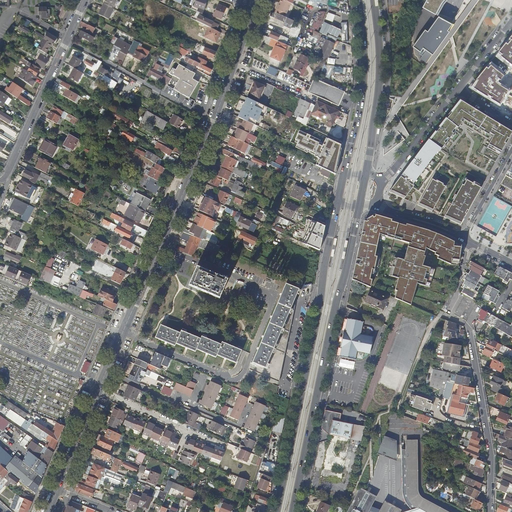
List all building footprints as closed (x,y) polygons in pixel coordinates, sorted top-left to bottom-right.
[(117,0),(105,0),(104,4),(114,9),(117,0)] [(196,0),(193,10),(203,14),(208,1),(205,0),(196,0)] [(275,13),(283,16),(285,13),(286,14),(291,4),(283,0),(280,0),(278,6),(277,5),(275,9),(276,10),(275,13)] [(422,0),(419,6),(435,15),(446,0),(445,0),(422,0)] [(110,16),(114,9),(104,4),(100,12),(110,16)] [(224,14),(226,14),(228,9),(217,5),(213,17),(221,20),(224,14)] [(35,14),(39,14),(39,13),(41,13),(41,14),(41,17),(46,17),(46,15),(49,14),(49,9),(46,9),(46,7),(35,6),(35,14)] [(270,16),(285,23),(287,18),(283,16),(275,13),(272,11),(270,16)] [(209,27),(216,31),(218,26),(199,16),(196,21),(209,27)] [(452,24),(439,17),(428,32),(425,30),(413,47),(421,52),(423,48),(433,55),(449,32),(448,31),(452,24)] [(290,29),(294,21),(287,18),(285,23),(284,26),(290,29)] [(314,31),(319,33),(325,20),(326,18),(320,18),(314,31)] [(82,22),(80,26),(86,29),(85,30),(93,34),(95,29),(88,25),(82,22)] [(333,39),(339,42),(346,25),(340,22),(333,39)] [(29,35),(31,32),(21,25),(20,29),(29,35)] [(221,33),(218,32),(216,31),(209,27),(204,36),(216,42),(221,33)] [(270,33),(269,37),(278,42),(283,44),(287,45),(289,39),(286,38),(273,32),(271,31),(268,30),(264,28),(263,30),(270,33)] [(95,40),(95,38),(94,38),(82,31),(79,36),(92,43),(94,39),(95,40)] [(52,44),(53,45),(57,39),(47,33),(45,37),(36,32),(35,34),(43,39),(52,44)] [(511,35),(497,55),(511,67),(511,65),(511,35)] [(114,45),(113,46),(121,50),(116,59),(123,62),(126,55),(130,49),(131,46),(117,38),(114,45)] [(47,54),(52,44),(43,39),(38,48),(40,49),(47,54)] [(328,57),(331,50),(334,43),(331,42),(326,39),(317,59),(324,62),(327,57),(328,57)] [(283,44),(278,42),(273,53),(272,54),(271,56),(272,58),(281,62),(288,46),(287,45),(283,44)] [(213,59),(216,52),(202,46),(199,52),(213,59)] [(47,58),(49,55),(47,54),(40,49),(38,53),(41,55),(47,58)] [(130,49),(126,55),(142,63),(144,58),(136,54),(137,53),(130,49)] [(44,69),(49,60),(47,58),(41,55),(35,63),(44,69)] [(301,72),(304,66),(305,65),(303,64),(307,57),(301,55),(298,62),(297,61),(293,69),(301,72)] [(68,65),(74,69),(76,70),(82,60),(74,56),(68,65)] [(38,68),(21,57),(20,60),(24,62),(23,63),(27,65),(26,66),(30,68),(28,71),(36,76),(39,72),(37,70),(38,68)] [(190,58),(189,59),(199,64),(206,67),(208,63),(196,57),(195,59),(192,57),(191,58),(190,58)] [(97,71),(101,65),(102,62),(99,61),(97,66),(98,66),(97,68),(93,66),(94,64),(86,59),(84,64),(97,71)] [(158,63),(169,69),(170,67),(159,61),(158,63)] [(504,75),(491,62),(469,87),(500,106),(511,90),(499,84),(504,75)] [(151,68),(149,72),(161,80),(164,75),(157,71),(160,66),(156,64),(153,69),(151,68)] [(183,74),(186,68),(179,64),(176,70),(172,68),(169,74),(172,76),(173,75),(179,79),(173,90),(189,99),(198,82),(192,79),(183,74)] [(206,67),(199,64),(198,66),(197,68),(198,69),(198,68),(210,73),(212,70),(206,67)] [(97,71),(108,78),(110,74),(108,73),(108,72),(102,68),(103,66),(101,65),(97,71)] [(324,65),(321,72),(345,74),(346,66),(324,65)] [(270,66),(267,73),(275,76),(278,70),(270,66)] [(192,72),(186,68),(183,74),(192,79),(195,74),(192,72)] [(38,78),(24,69),(19,78),(32,86),(38,78)] [(77,82),(82,73),(79,71),(76,70),(74,69),(69,77),(77,82)] [(280,71),(278,78),(284,80),(286,72),(280,71)] [(117,81),(121,83),(123,80),(113,75),(111,79),(116,82),(117,81)] [(57,79),(55,83),(65,88),(67,89),(69,91),(71,87),(57,79)] [(308,92),(320,97),(339,106),(345,93),(314,79),(311,86),(308,92)] [(13,82),(7,91),(14,96),(16,94),(18,95),(17,96),(19,97),(20,95),(19,95),(23,89),(13,82)] [(254,82),(249,95),(259,100),(265,87),(254,82)] [(67,89),(63,95),(75,102),(79,96),(77,95),(71,92),(69,91),(67,89)] [(0,90),(0,98),(5,102),(8,97),(9,96),(0,90)] [(14,96),(26,104),(28,101),(20,95),(19,97),(17,96),(18,95),(16,94),(14,96)] [(294,115),(303,119),(311,104),(301,99),(294,115)] [(511,133),(459,101),(437,129),(389,192),(404,199),(414,186),(413,185),(438,151),(439,152),(463,121),(492,137),(483,155),(496,162),(507,141),(511,133)] [(71,113),(73,109),(60,102),(58,106),(71,113)] [(245,102),(240,114),(246,117),(244,120),(253,125),(258,127),(265,111),(256,107),(255,108),(253,107),(254,106),(245,102)] [(333,124),(339,112),(325,105),(319,118),(327,122),(327,123),(327,124),(328,125),(329,126),(330,126),(331,126),(332,126),(333,125),(333,124)] [(53,106),(46,118),(57,124),(61,117),(64,112),(53,106)] [(0,116),(2,117),(1,118),(8,123),(11,118),(7,115),(6,115),(0,111),(0,116)] [(163,130),(167,123),(156,116),(147,111),(141,122),(140,122),(146,126),(147,125),(146,125),(149,120),(158,125),(157,127),(163,130)] [(68,114),(64,112),(61,117),(69,122),(70,120),(71,121),(71,119),(67,117),(68,114)] [(72,116),(68,114),(67,117),(71,119),(71,121),(70,120),(69,122),(74,125),(76,121),(81,124),(82,122),(77,119),(72,116)] [(169,124),(179,130),(182,126),(184,121),(174,115),(169,124)] [(118,119),(131,127),(133,123),(120,116),(118,119)] [(248,133),(249,134),(253,125),(244,120),(242,124),(241,125),(239,129),(248,133)] [(244,142),(248,133),(239,129),(237,128),(235,132),(236,132),(234,137),(244,142)] [(135,137),(124,131),(122,135),(126,138),(126,139),(131,142),(135,137)] [(342,146),(327,139),(325,145),(319,143),(320,141),(299,131),(295,139),(298,141),(295,147),(307,153),(308,151),(315,154),(314,156),(319,158),(318,159),(320,160),(318,166),(320,168),(329,172),(336,175),(342,146)] [(67,140),(68,140),(64,146),(70,149),(70,148),(73,150),(79,140),(69,135),(67,140)] [(234,137),(232,136),(228,146),(240,151),(244,142),(234,137)] [(58,147),(47,140),(44,145),(42,144),(38,151),(52,158),(58,147)] [(168,156),(171,151),(164,146),(161,150),(160,150),(159,151),(165,155),(168,156)] [(180,155),(181,152),(173,147),(171,151),(180,155)] [(234,154),(224,149),(222,154),(227,156),(232,159),(232,157),(234,154)] [(148,152),(145,158),(156,165),(160,159),(148,152)] [(175,165),(177,161),(168,156),(165,155),(162,160),(166,162),(167,160),(168,161),(169,161),(170,162),(171,162),(175,165)] [(278,155),(276,163),(272,161),(271,165),(278,168),(277,172),(284,175),(287,168),(283,166),(286,158),(278,155)] [(222,168),(232,173),(237,161),(234,160),(234,159),(232,159),(227,156),(222,168)] [(51,163),(41,158),(36,168),(45,173),(51,163)] [(243,158),(241,163),(253,168),(254,163),(252,162),(243,158)] [(60,167),(68,170),(70,165),(62,162),(60,167)] [(153,168),(152,169),(161,175),(162,174),(165,169),(156,165),(154,169),(153,168)] [(236,179),(238,175),(236,175),(232,173),(222,168),(220,171),(218,176),(222,178),(225,180),(235,184),(239,186),(241,187),(243,184),(241,183),(236,181),(236,182),(230,179),(229,180),(228,179),(230,176),(236,179)] [(327,177),(329,172),(320,168),(319,171),(321,172),(320,173),(327,177)] [(161,175),(152,169),(148,176),(157,181),(161,175)] [(25,170),(22,175),(36,182),(37,180),(41,182),(43,178),(35,174),(34,175),(25,170)] [(141,186),(140,187),(145,190),(146,189),(154,194),(160,183),(159,182),(157,181),(148,176),(144,174),(138,185),(141,186)] [(218,176),(215,175),(210,184),(218,187),(222,178),(218,176)] [(432,179),(418,205),(432,212),(446,187),(443,185),(443,184),(437,180),(436,181),(432,179)] [(465,179),(444,217),(461,225),(481,188),(474,184),(475,183),(474,182),(473,184),(465,179)] [(22,180),(16,192),(27,198),(33,185),(22,180)] [(225,186),(233,189),(235,184),(225,180),(224,182),(226,183),(225,186)] [(306,190),(295,185),(290,196),(301,201),(306,190)] [(241,192),(243,188),(241,187),(239,186),(235,193),(235,194),(243,198),(245,194),(241,192)] [(84,193),(76,189),(73,193),(82,198),(84,193)] [(224,205),(229,194),(221,191),(218,196),(216,201),(224,205)] [(149,214),(153,217),(156,210),(148,206),(151,200),(138,193),(131,205),(134,207),(144,212),(145,212),(149,214)] [(72,203),(78,206),(82,198),(75,195),(73,199),(74,200),(72,203)] [(205,197),(199,211),(212,217),(215,210),(217,211),(220,204),(205,197)] [(15,199),(9,209),(22,216),(24,213),(29,216),(33,208),(27,206),(27,205),(15,199)] [(287,203),(285,207),(294,212),(294,211),(297,212),(298,208),(287,203)] [(139,223),(144,212),(134,207),(129,218),(139,223)] [(294,212),(285,207),(282,213),(286,215),(292,217),(294,212)] [(292,217),(286,215),(285,217),(293,220),(296,213),(294,212),(292,217)] [(193,224),(202,228),(207,218),(198,213),(193,224)] [(238,213),(232,226),(235,227),(235,226),(240,217),(241,214),(238,213)] [(125,219),(114,214),(112,217),(123,222),(125,219)] [(450,264),(458,266),(460,246),(452,241),(438,234),(429,231),(374,215),(364,221),(352,280),(370,288),(372,280),(370,279),(372,270),(374,270),(380,235),(409,244),(404,261),(394,258),(389,276),(398,279),(395,291),(397,291),(394,298),(410,305),(416,284),(429,288),(434,270),(422,266),(425,257),(423,256),(425,248),(435,253),(434,254),(438,256),(437,259),(450,264)] [(240,217),(235,226),(239,227),(240,227),(248,230),(252,223),(240,217)] [(288,225),(289,220),(280,217),(278,222),(288,225)] [(130,232),(134,224),(125,219),(123,222),(121,227),(126,229),(125,230),(130,232)] [(12,225),(9,232),(16,235),(22,223),(14,220),(14,222),(11,220),(9,224),(12,225)] [(185,229),(183,232),(193,236),(197,229),(205,233),(206,230),(202,228),(193,224),(189,231),(185,229)] [(274,229),(286,235),(288,231),(276,225),(274,229)] [(130,232),(125,230),(117,226),(116,228),(114,231),(121,235),(123,236),(130,239),(133,234),(130,232)] [(144,239),(147,231),(141,228),(138,236),(144,239)] [(232,242),(246,249),(252,237),(238,230),(232,242)] [(177,248),(176,250),(193,256),(196,249),(197,250),(198,246),(217,253),(220,246),(193,236),(183,232),(179,243),(187,246),(184,251),(177,248)] [(16,236),(11,233),(9,239),(8,238),(4,245),(16,250),(22,238),(16,236)] [(96,240),(92,249),(104,255),(108,246),(96,240)] [(131,250),(133,244),(123,240),(120,247),(125,249),(126,248),(131,250)] [(59,256),(66,259),(68,254),(61,251),(59,256)] [(6,253),(5,256),(19,262),(21,257),(17,255),(16,257),(6,253)] [(454,315),(465,320),(475,300),(472,298),(476,291),(474,290),(481,276),(479,275),(482,268),(470,261),(468,265),(470,266),(468,270),(470,271),(471,271),(470,273),(469,272),(468,274),(465,273),(462,279),(464,280),(463,282),(465,283),(464,285),(462,284),(461,287),(463,289),(461,293),(465,295),(454,315)] [(9,266),(5,276),(15,280),(19,271),(9,266)] [(511,274),(498,266),(493,275),(503,280),(502,282),(506,285),(509,279),(511,280),(511,274)] [(50,269),(46,267),(43,273),(52,277),(55,271),(50,269)] [(119,285),(125,273),(113,267),(111,271),(114,273),(111,281),(119,285)] [(220,299),(228,280),(197,267),(189,286),(220,299)] [(22,272),(18,282),(27,286),(32,276),(22,272)] [(52,277),(43,273),(40,279),(49,283),(52,277)] [(232,293),(238,295),(241,284),(235,283),(232,293)] [(70,284),(67,291),(80,296),(83,290),(82,290),(76,287),(70,284)] [(285,284),(249,370),(279,382),(293,311),(290,309),(298,290),(285,284)] [(493,291),(495,288),(488,285),(486,289),(483,293),(490,297),(488,300),(495,304),(500,295),(498,294),(494,292),(493,291)] [(102,287),(98,297),(101,298),(112,302),(116,293),(102,287)] [(439,310),(445,313),(447,309),(453,296),(455,292),(449,289),(449,290),(447,294),(441,307),(439,310)] [(80,296),(85,298),(87,295),(89,296),(91,293),(83,290),(80,296)] [(388,299),(370,291),(365,301),(378,307),(377,308),(383,310),(388,299)] [(112,307),(115,308),(117,304),(112,302),(101,298),(101,299),(102,300),(105,302),(103,305),(112,308),(112,307)] [(511,301),(509,300),(507,299),(502,308),(509,312),(511,309),(511,320),(511,322),(511,323),(511,301)] [(93,314),(102,318),(103,315),(104,315),(107,308),(97,304),(93,314)] [(511,326),(479,308),(476,314),(478,315),(475,320),(480,323),(481,320),(505,333),(511,337),(511,339),(511,326)] [(340,340),(339,342),(342,342),(341,348),(342,348),(342,349),(339,349),(338,355),(340,356),(340,357),(339,357),(356,360),(358,352),(370,354),(374,337),(361,334),(364,323),(365,322),(347,319),(348,320),(345,320),(343,330),(346,331),(345,332),(344,332),(343,337),(340,337),(340,340)] [(222,343),(221,345),(203,337),(202,337),(201,339),(181,331),(180,333),(161,325),(155,338),(175,347),(176,344),(195,353),(197,350),(216,358),(217,356),(236,364),(242,351),(222,343)] [(449,325),(446,331),(456,334),(455,327),(449,325)] [(456,334),(446,331),(443,336),(457,340),(456,334)] [(494,350),(511,359),(511,356),(511,350),(507,348),(497,343),(489,339),(486,347),(494,350)] [(456,360),(460,348),(447,344),(443,356),(444,357),(443,362),(449,364),(456,365),(458,360),(456,360)] [(490,358),(494,350),(486,347),(482,354),(490,358)] [(159,369),(165,357),(156,352),(150,365),(152,366),(159,369)] [(136,365),(139,367),(146,369),(147,366),(151,368),(152,366),(150,365),(137,359),(135,364),(136,365)] [(86,373),(91,363),(85,360),(81,370),(86,373)] [(340,368),(355,369),(356,361),(340,360),(340,368)] [(501,372),(504,364),(493,360),(490,368),(501,372)] [(449,364),(445,363),(443,368),(445,369),(459,372),(459,371),(460,366),(449,364)] [(132,372),(129,379),(139,384),(142,378),(143,378),(146,372),(158,378),(159,377),(161,378),(162,378),(163,377),(146,369),(139,367),(139,368),(136,366),(135,366),(133,372),(132,372)] [(450,383),(451,379),(448,378),(450,375),(434,370),(432,377),(432,378),(441,380),(438,390),(444,391),(447,382),(450,383)] [(457,376),(455,384),(460,385),(462,386),(462,385),(468,386),(470,379),(457,376)] [(492,391),(498,394),(502,395),(503,391),(499,389),(501,384),(502,381),(493,377),(492,380),(490,384),(494,386),(492,391)] [(197,384),(189,380),(188,382),(186,387),(177,383),(174,389),(191,397),(194,391),(197,384)] [(198,404),(211,410),(215,400),(221,386),(210,381),(208,386),(207,385),(204,392),(205,393),(204,395),(202,401),(200,401),(198,404)] [(452,383),(450,383),(447,382),(444,391),(442,397),(449,399),(454,384),(452,383)] [(77,392),(88,396),(91,388),(80,384),(77,392)] [(140,390),(128,385),(123,396),(135,401),(139,392),(140,390)] [(161,393),(171,396),(173,388),(164,385),(161,393)] [(463,386),(461,392),(460,397),(466,398),(467,394),(470,393),(473,394),(474,389),(463,386)] [(242,412),(245,403),(248,398),(239,394),(237,399),(233,409),(230,417),(238,421),(242,412)] [(504,406),(507,398),(502,395),(498,394),(494,402),(504,406)] [(431,402),(414,395),(413,397),(412,397),(409,403),(413,405),(413,407),(426,413),(427,410),(430,411),(431,411),(433,406),(433,405),(430,404),(431,402)] [(465,405),(463,404),(462,404),(459,403),(455,402),(457,396),(454,395),(449,413),(462,416),(465,405)] [(30,416),(9,402),(6,407),(22,418),(29,422),(32,417),(30,416)] [(263,411),(265,406),(255,402),(253,407),(249,416),(245,428),(254,432),(259,420),(263,411)] [(115,408),(112,416),(113,417),(124,422),(127,416),(123,414),(124,412),(115,408)] [(319,443),(314,467),(322,469),(321,476),(342,480),(345,480),(349,460),(346,457),(347,453),(352,451),(353,446),(349,445),(350,439),(353,424),(340,421),(342,414),(325,410),(324,415),(323,423),(321,429),(329,435),(328,441),(327,441),(319,443)] [(193,428),(195,423),(198,416),(189,412),(184,424),(193,428)] [(33,413),(32,417),(29,422),(34,425),(36,422),(39,416),(33,413)] [(499,413),(496,421),(506,425),(510,417),(499,413)] [(10,421),(0,414),(0,428),(4,431),(10,421)] [(137,419),(128,415),(123,426),(132,429),(137,420),(137,419)] [(416,421),(422,423),(427,425),(429,418),(422,415),(421,418),(418,417),(416,421)] [(122,425),(124,422),(113,417),(111,420),(110,420),(107,426),(116,430),(119,424),(122,425)] [(29,422),(22,418),(19,423),(22,425),(28,429),(36,434),(35,436),(34,436),(38,439),(40,436),(43,438),(42,440),(48,445),(48,446),(49,447),(48,449),(53,453),(58,442),(43,432),(38,428),(34,425),(29,422)] [(146,423),(137,419),(137,420),(132,429),(133,430),(141,433),(146,423)] [(59,424),(57,423),(54,430),(54,431),(56,431),(55,435),(45,429),(43,432),(58,442),(59,442),(65,427),(65,426),(59,424)] [(150,438),(155,426),(148,423),(143,434),(150,438)] [(219,437),(223,428),(212,423),(210,426),(208,431),(219,437)] [(361,426),(353,424),(350,439),(358,440),(361,426)] [(159,428),(155,426),(150,438),(159,442),(163,431),(158,429),(159,428)] [(114,442),(115,442),(118,434),(109,430),(105,437),(114,442)] [(160,443),(168,446),(174,434),(166,430),(160,443)] [(470,442),(469,442),(477,445),(480,440),(476,438),(478,433),(470,431),(468,434),(472,435),(470,440),(467,439),(466,440),(470,442)] [(18,432),(14,438),(19,441),(23,435),(18,432)] [(168,446),(176,450),(181,439),(176,437),(177,434),(174,433),(174,434),(168,446)] [(24,447),(32,438),(27,434),(19,444),(24,447)] [(110,452),(114,442),(105,437),(103,436),(98,447),(110,452)] [(396,441),(384,436),(377,453),(396,460),(396,441)] [(251,454),(256,442),(247,438),(244,445),(241,444),(239,448),(241,449),(251,454)] [(417,489),(417,438),(408,438),(408,447),(406,447),(406,492),(420,499),(419,497),(418,494),(417,489)] [(186,442),(184,448),(192,451),(195,443),(195,442),(190,441),(189,443),(186,442)] [(202,454),(205,446),(202,445),(201,446),(195,444),(196,443),(195,442),(195,443),(192,451),(202,454)] [(467,449),(477,453),(480,446),(477,445),(469,442),(467,449)] [(45,447),(40,444),(39,445),(44,449),(41,453),(43,454),(42,455),(40,460),(48,466),(53,453),(48,449),(45,447)] [(204,455),(211,458),(214,451),(208,449),(209,447),(205,446),(202,454),(204,455)] [(29,447),(27,450),(37,457),(40,452),(36,449),(35,448),(33,451),(29,447)] [(511,451),(502,447),(500,452),(506,455),(504,459),(511,462),(511,451)] [(112,456),(93,448),(90,453),(101,457),(101,458),(109,461),(112,456)] [(465,448),(462,454),(474,459),(476,460),(479,454),(477,453),(467,449),(465,448)] [(18,458),(38,475),(45,466),(25,449),(18,458)] [(238,459),(247,463),(251,454),(241,449),(239,453),(240,453),(238,459)] [(211,458),(221,462),(224,454),(223,454),(221,453),(220,453),(214,451),(211,458)] [(135,460),(142,463),(146,455),(139,452),(135,460)] [(18,458),(16,456),(14,459),(17,461),(8,472),(9,473),(19,481),(20,481),(36,494),(43,478),(38,475),(18,458)] [(179,462),(189,466),(191,460),(182,456),(179,462)] [(122,462),(123,463),(124,462),(115,458),(113,462),(115,462),(113,466),(119,468),(119,467),(122,462)] [(467,463),(457,459),(456,462),(465,467),(467,463)] [(511,462),(504,459),(503,459),(503,465),(511,469),(511,462)] [(485,464),(476,460),(474,466),(482,470),(485,464)] [(136,473),(138,468),(124,462),(123,463),(126,465),(125,468),(136,473)] [(104,472),(106,468),(94,463),(89,476),(98,479),(101,481),(102,477),(104,478),(105,478),(106,475),(105,472),(104,472)] [(0,474),(4,478),(9,473),(8,472),(1,465),(0,465),(0,474)] [(481,478),(484,471),(482,470),(474,466),(472,471),(478,473),(477,476),(481,478)] [(170,467),(167,476),(176,479),(179,471),(170,467)] [(272,478),(259,472),(257,477),(261,479),(262,479),(262,478),(270,482),(272,478)] [(16,486),(19,481),(9,473),(4,478),(16,486)] [(156,486),(159,477),(150,473),(147,482),(156,486)] [(94,487),(98,479),(89,476),(86,484),(94,487)] [(248,485),(249,481),(238,477),(234,488),(244,492),(245,485),(246,484),(248,485)] [(481,484),(465,477),(463,483),(473,487),(473,486),(479,489),(481,484)] [(272,484),(272,483),(262,479),(261,479),(257,488),(265,492),(267,487),(271,488),(272,484)] [(171,487),(181,491),(184,492),(186,488),(169,481),(164,492),(167,494),(168,494),(171,487)] [(506,492),(510,483),(506,482),(503,481),(499,490),(506,492)] [(77,492),(90,498),(94,489),(83,485),(77,483),(75,489),(77,492)] [(452,486),(450,488),(461,494),(463,491),(452,486)] [(168,494),(171,495),(173,489),(180,492),(181,491),(171,487),(168,494)] [(470,497),(477,500),(480,493),(470,488),(469,490),(473,491),(470,497)] [(164,501),(167,494),(164,492),(160,491),(158,498),(164,501)] [(444,511),(420,499),(406,492),(406,498),(406,502),(408,506),(412,511),(444,511)] [(358,493),(356,498),(373,506),(375,501),(358,493)] [(139,504),(141,498),(132,494),(127,507),(136,511),(139,504)] [(145,498),(142,497),(141,498),(139,504),(144,506),(144,507),(148,508),(152,499),(151,498),(149,497),(146,496),(145,498)] [(28,511),(32,503),(25,499),(22,498),(20,497),(19,499),(23,500),(21,506),(24,507),(21,511),(28,511)] [(266,505),(268,500),(260,497),(258,501),(266,505)] [(369,511),(373,506),(356,498),(348,511),(369,511)] [(185,509),(188,502),(180,499),(179,506),(185,509)] [(478,511),(482,504),(476,501),(473,500),(469,507),(478,511)] [(231,511),(233,507),(223,503),(219,511),(231,511)] [(326,511),(329,508),(329,506),(320,503),(320,504),(319,507),(317,511),(326,511)]
